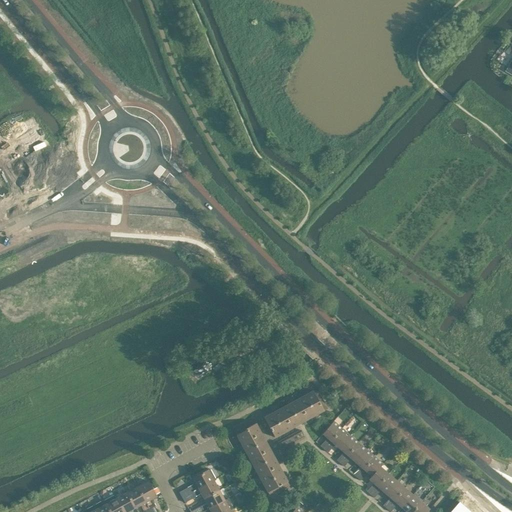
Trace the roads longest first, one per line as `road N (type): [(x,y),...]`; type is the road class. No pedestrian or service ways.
road 1 (secondary): [(511,484),(329,328),(152,154)]
road 2 (secondary): [(189,211),(408,427),(511,505)]
road 3 (tertiary): [(4,0),(108,129)]
road 4 (tertiary): [(128,120),(29,0)]
road 5 (secondary): [(56,202),(189,211)]
